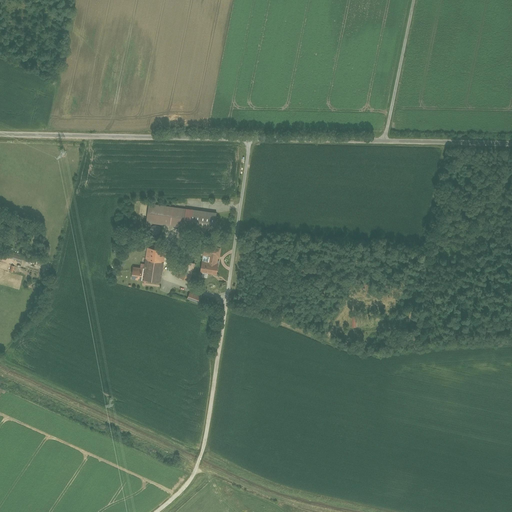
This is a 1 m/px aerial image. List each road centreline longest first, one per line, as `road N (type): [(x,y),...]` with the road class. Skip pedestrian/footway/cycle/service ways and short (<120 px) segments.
road 1 (unclassified): [(511,143),(253,137)]
road 2 (unclassified): [(253,137),(0,135)]
road 3 (track): [(157,511),(190,479),(202,450),(227,301)]
road 4 (residential): [(227,301),(253,137)]
